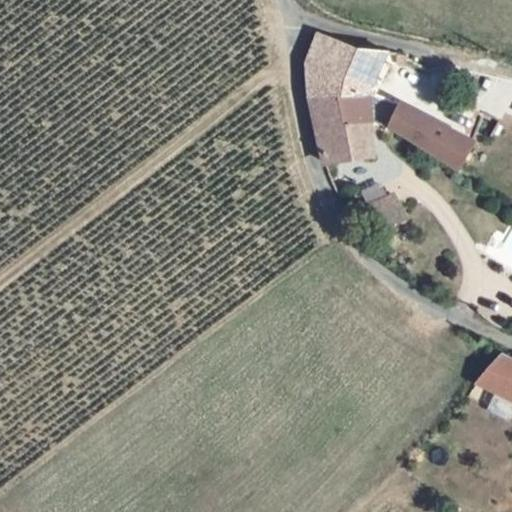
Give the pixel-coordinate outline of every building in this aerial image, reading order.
[(302,48),(322,58),(310,86),(358,112),(358,109),(361,91),(366,74),(380,36),(349,33),(311,19),(302,48)] [(399,44),(389,37),(386,47),(395,52),(399,44)] [(297,72),(298,80),(310,86),(322,58),(302,48),(297,72)] [(374,120),(388,87),(366,74),(361,91),(358,109),(358,112),(374,120)] [(314,152),(359,146),(358,112),(310,86),(298,80),(307,134),(314,152)] [(462,129),(388,87),(374,120),(444,163),(462,129)] [(360,172),(343,179),(353,199),(369,192),(360,172)] [(465,371),(495,388),(511,364),(511,361),(489,347),(465,371)] [(511,364),(495,388),(511,399),(511,364)]
